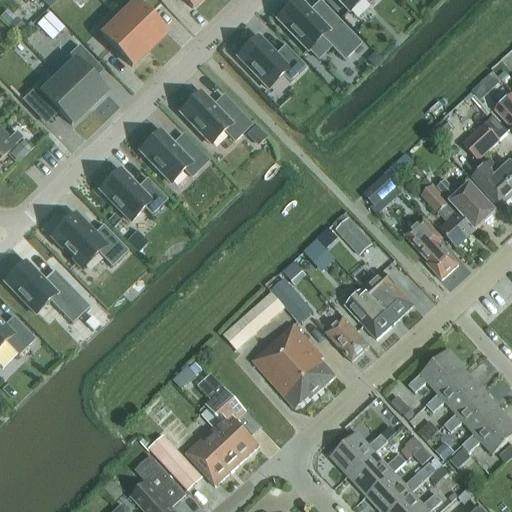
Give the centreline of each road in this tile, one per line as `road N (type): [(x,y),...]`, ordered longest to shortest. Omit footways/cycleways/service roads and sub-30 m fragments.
road 1 (residential): [(256,0),(4,242)]
road 2 (residential): [(330,511),(281,462),(451,308)]
